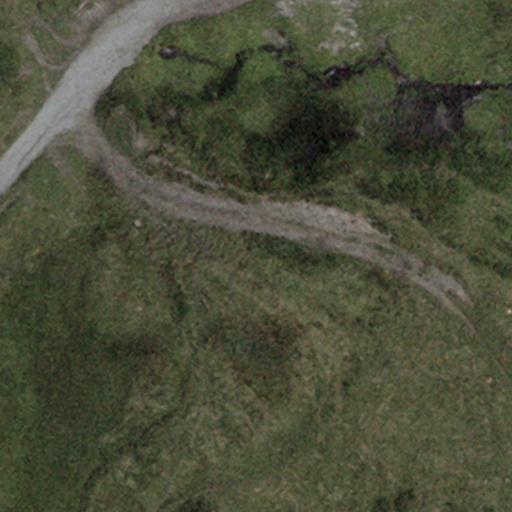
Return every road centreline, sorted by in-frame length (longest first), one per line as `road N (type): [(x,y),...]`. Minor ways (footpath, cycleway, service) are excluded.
road 1 (track): [(511,349),(429,267),(199,211),(119,174),(70,101)]
road 2 (track): [(0,190),(132,29),(197,0)]
